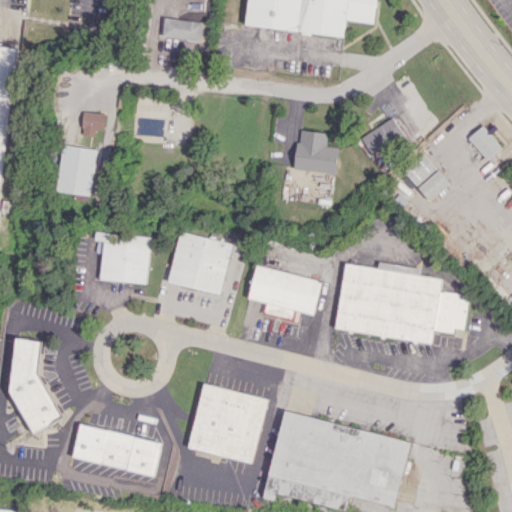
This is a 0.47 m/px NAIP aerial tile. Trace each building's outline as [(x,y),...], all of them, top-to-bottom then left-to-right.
[(247,0),(245,25),(344,37),(345,20),(374,23),(376,0),(247,0)] [(200,40),(202,21),(164,17),(162,36),(200,40)] [(0,189),(14,46),(0,44),(0,189)] [(95,129),(104,130),(105,112),(82,111),(82,135),(95,135),(95,129)] [(362,136),(393,116),(404,133),(373,152),(362,136)] [(468,136),(483,123),(502,143),(488,156),(468,136)] [(338,147),(325,145),(326,132),(299,129),(294,169),(335,173),(338,147)] [(97,149),(91,194),(57,189),(64,144),(97,149)] [(430,200),(450,182),(424,154),(404,171),(430,200)] [(230,242),(219,292),(170,281),(181,231),(230,242)] [(100,279),(147,283),(150,236),(95,232),(95,240),(103,240),(100,279)] [(345,261),(441,278),(430,343),(333,326),(345,261)] [(249,297),(256,264),(320,278),(313,311),(249,297)] [(39,369),(40,364),(39,364),(42,341),(16,337),(10,389),(31,433),(62,418),(39,369)] [(250,461),(188,444),(205,380),(267,397),(250,461)] [(412,443),(396,505),(270,473),(286,411),(412,443)] [(83,423),(160,441),(152,475),(75,457),(83,423)]
